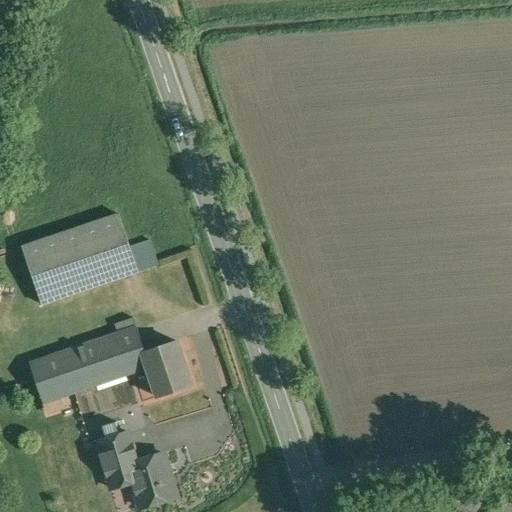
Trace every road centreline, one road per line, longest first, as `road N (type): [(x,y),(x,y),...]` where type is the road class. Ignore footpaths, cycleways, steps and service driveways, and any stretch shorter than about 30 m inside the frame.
road 1 (secondary): [(308,496),(135,0)]
road 2 (unclassified): [(308,496),(378,468),(511,449)]
